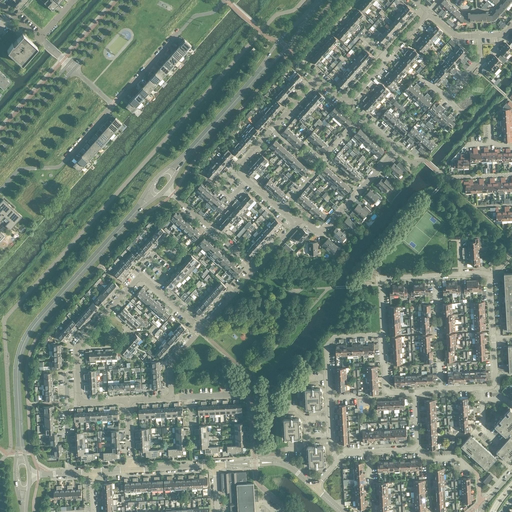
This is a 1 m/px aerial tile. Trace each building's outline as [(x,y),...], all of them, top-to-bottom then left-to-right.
[(20,0),(17,3),(15,5),(20,9),(28,0),(20,0)] [(50,0),(46,0),(44,3),(52,11),(57,5),(50,0)] [(444,0),(443,0),(440,4),(443,7),(444,6),(447,9),(450,5),(448,2),(447,0),(446,1),(444,0)] [(368,8),(362,2),(358,6),(365,12),(368,14),(371,10),(368,8)] [(500,7),(499,8),(504,12),(507,9),(507,10),(509,10),(511,7),(509,6),(504,2),(502,5),(501,4),(500,6),(500,7)] [(450,5),(447,9),(449,12),(452,15),(456,10),(455,9),(456,8),(454,7),(453,8),(450,5)] [(414,12),(408,6),(404,11),(410,16),(414,12)] [(506,14),(504,12),(499,8),(498,10),(497,9),(495,11),(496,11),(494,14),(498,18),(500,15),(503,17),(506,14)] [(359,10),(355,15),(361,20),(365,16),(359,10)] [(456,10),(452,15),(455,18),(456,17),(459,20),(463,16),(460,13),(459,11),(458,12),(456,10)] [(410,16),(404,11),(400,14),(407,20),(408,21),(409,20),(410,20),(410,19),(409,18),(410,16)] [(407,20),(400,14),(398,12),(394,16),(397,19),(403,24),(407,20)] [(486,12),(486,13),(478,13),(478,22),(482,22),(486,22),(491,22),(490,16),(488,16),(488,12),(486,12)] [(468,17),(466,17),(466,23),(471,23),(470,22),(475,22),(478,22),(478,13),(470,14),(470,13),(468,13),(468,17)] [(361,20),(355,15),(351,19),(358,24),(361,20)] [(360,26),(358,24),(351,19),(350,20),(350,19),(349,19),(348,20),(347,21),(348,22),(348,23),(354,28),(356,30),(360,26)] [(403,24),(397,19),(393,23),(400,28),(403,24)] [(354,28),(348,23),(344,27),(350,32),(354,28)] [(400,28),(393,23),(389,27),(396,32),(397,31),(398,32),(399,31),(400,30),(400,29),(399,29),(400,28)] [(443,32),(436,25),(435,26),(435,28),(434,29),(430,25),(428,28),(439,38),(440,37),(439,37),(443,32)] [(350,32),(344,27),(340,31),(347,36),(350,32)] [(396,32),(389,27),(386,31),(392,36),(393,36),(394,37),(394,36),(395,36),(395,35),(395,34),(396,32)] [(439,38),(428,28),(426,30),(430,34),(429,35),(427,35),(426,36),(433,42),(436,44),(440,39),(439,38)] [(347,36),(340,31),(339,30),(338,31),(337,31),(337,32),(338,33),(337,35),(345,42),(349,38),(347,36)] [(386,31),(382,35),(380,32),(380,33),(389,40),(390,39),(391,40),(392,39),(393,39),(393,38),(392,37),(392,36),(386,31)] [(37,47),(37,46),(34,44),(35,43),(34,43),(23,33),(19,38),(13,44),(12,43),(7,51),(21,64),(22,63),(21,63),(25,59),(29,55),(29,54),(31,52),(32,51),(33,51),(33,50),(36,46),(37,47)] [(389,40),(380,33),(376,37),(385,45),(385,44),(385,45),(386,45),(387,44),(388,44),(388,43),(388,42),(387,42),(389,40)] [(339,41),(333,35),(332,35),(331,35),(330,35),(329,36),(329,37),(330,38),(329,39),(335,45),(339,41)] [(433,42),(426,36),(425,37),(425,39),(424,40),(420,36),(418,38),(430,49),(430,48),(429,47),(433,42)] [(430,49),(418,38),(416,41),(420,44),(419,45),(418,45),(416,47),(424,53),(428,48),(429,49),(430,49)] [(335,45),(329,39),(328,40),(327,40),(326,40),(325,40),(325,41),(325,42),(325,43),(332,49),(335,45)] [(185,40),(181,45),(187,51),(192,46),(185,40)] [(332,49),(325,43),(324,43),(323,43),(322,44),(322,45),(323,46),(321,47),(328,53),(332,49)] [(511,43),(509,45),(506,43),(505,45),(504,45),(502,47),(509,53),(511,55),(511,54),(511,43)] [(187,51),(181,45),(176,49),(183,55),(187,51)] [(328,53),(321,47),(318,51),(324,57),(328,53)] [(460,47),(456,52),(455,51),(454,51),(466,62),(468,59),(464,56),(465,55),(466,55),(467,53),(460,47)] [(509,53),(502,47),(501,48),(501,49),(499,51),(502,54),(500,56),(506,61),(508,59),(506,57),(509,53)] [(183,55),(176,49),(172,54),(179,60),(183,55)] [(373,58),(374,57),(365,50),(363,52),(365,54),(363,56),(370,61),(371,60),(372,61),(373,60),(374,60),(374,59),(373,58)] [(408,50),(406,52),(417,62),(418,62),(417,61),(421,56),(414,50),(413,51),(413,52),(412,53),(408,50)] [(324,57),(318,51),(317,51),(316,51),(315,52),(315,53),(316,54),(314,55),(321,61),(324,57)] [(455,53),(450,58),(458,64),(459,63),(459,61),(460,60),(464,64),(466,62),(454,51),(454,52),(455,53)] [(417,62),(406,52),(404,55),(408,58),(407,59),(405,59),(404,60),(412,67),(416,62),(417,63),(417,62)] [(179,60),(172,54),(168,59),(175,65),(179,60)] [(321,61),(314,55),(313,56),(312,56),(311,56),(311,57),(311,58),(311,59),(310,59),(317,65),(321,61)] [(370,61),(363,56),(362,57),(359,55),(357,57),(366,65),(367,65),(368,66),(368,65),(369,64),(369,63),(370,61)] [(492,58),(491,59),(498,66),(501,62),(503,64),(506,61),(500,56),(498,58),(495,56),(493,58),(492,58)] [(366,65),(357,57),(354,61),(363,69),(364,68),(365,69),(366,68),(366,67),(366,66),(366,65)] [(450,58),(446,62),(445,62),(456,72),(458,70),(454,67),(455,65),(457,65),(458,64),(450,58)] [(175,65),(168,59),(164,64),(170,69),(175,65)] [(500,67),(498,66),(491,59),(489,61),(489,62),(486,66),(494,74),(500,67)] [(412,67),(404,60),(403,62),(403,63),(402,64),(398,61),(396,63),(408,73),(407,72),(412,67)] [(363,69),(354,61),(350,65),(359,73),(363,69)] [(445,64),(441,68),(448,75),(449,74),(449,72),(450,71),(454,75),(456,72),(445,62),(444,63),(445,64)] [(408,73),(396,63),(394,65),(398,69),(397,70),(396,70),(395,71),(402,78),(406,73),(407,74),(408,73)] [(170,69),(164,64),(160,68),(166,74),(170,69)] [(359,73),(350,65),(348,68),(350,70),(349,72),(355,78),(357,76),(357,77),(358,77),(359,76),(359,75),(359,74),(359,73)] [(166,74),(160,68),(156,73),(162,79),(166,74)] [(441,68),(436,73),(435,72),(435,73),(446,83),(449,81),(445,77),(446,76),(447,76),(448,75),(441,68)] [(402,78),(395,71),(393,72),(394,74),(393,75),(389,71),(387,74),(398,84),(400,85),(398,82),(402,78)] [(355,78),(349,72),(345,76),(352,82),(352,81),(352,82),(353,82),(354,82),(354,81),(355,80),(355,79),(354,79),(355,78)] [(162,79),(156,73),(151,78),(158,83),(162,79)] [(297,73),(293,77),(300,83),(303,78),(297,73)] [(435,74),(431,79),(438,86),(440,84),(440,83),(440,82),(444,85),(446,83),(435,73),(434,73),(435,74)] [(352,82),(345,76),(343,74),(341,76),(343,78),(342,80),(348,86),(349,84),(350,85),(351,85),(352,84),(352,83),(352,82)] [(398,84),(387,74),(385,76),(388,79),(388,80),(386,81),(385,82),(392,88),(397,84),(398,84)] [(293,77),(290,81),(296,87),(300,83),(293,77)] [(158,83),(151,78),(147,82),(154,88),(158,83)] [(348,86),(342,80),(339,78),(336,82),(344,90),(345,90),(346,90),(347,90),(347,89),(347,88),(347,87),(348,86)] [(5,79),(1,84),(2,85),(0,87),(3,90),(10,83),(5,79)] [(296,87),(290,81),(286,85),(292,91),(296,87)] [(154,88),(147,82),(143,87),(150,93),(154,88)] [(410,84),(404,91),(409,95),(408,96),(409,97),(419,86),(417,84),(413,87),(412,86),(412,85),(410,84)] [(286,85),(282,89),(289,95),(292,91),(286,85)] [(376,85),(374,87),(386,98),(386,97),(385,96),(390,91),(382,85),(381,86),(381,87),(380,89),(376,85)] [(419,86),(409,97),(409,98),(410,97),(415,101),(421,94),(420,92),(419,92),(418,92),(421,88),(419,86)] [(150,93),(143,87),(139,92),(145,98),(150,93)] [(386,98),(374,87),(372,90),(376,93),(375,94),(374,94),(373,96),(380,102),(384,97),(385,98),(386,98)] [(282,89),(279,93),(285,99),(289,95),(282,89)] [(145,98),(139,92),(135,96),(141,102),(145,98)] [(325,98),(319,92),(315,96),(321,102),(325,98)] [(281,103),(285,99),(279,93),(275,97),(281,103)] [(421,94),(415,101),(420,105),(419,106),(419,107),(430,95),(427,93),(424,97),(423,96),(423,95),(421,94)] [(430,95),(419,107),(420,107),(421,106),(426,111),(432,103),(431,102),(429,102),(428,101),(432,97),(430,95)] [(141,102),(135,96),(130,101),(137,107),(141,102)] [(321,102),(315,96),(311,100),(318,106),(321,102)] [(380,102),(373,96),(372,97),(372,98),(371,99),(367,96),(365,98),(376,108),(377,108),(376,107),(380,102)] [(376,108),(365,98),(363,100),(367,104),(366,105),(364,105),(363,106),(370,113),(375,108),(376,109),(376,108)] [(318,106),(311,100),(308,104),(314,110),(318,106)] [(137,107),(130,101),(126,106),(133,112),(137,107)] [(276,101),(272,105),(279,110),(283,106),(276,101)] [(394,109),(397,106),(403,111),(405,108),(395,101),(391,107),(394,109)] [(314,110),(308,104),(304,108),(310,114),(314,110)] [(433,104),(427,112),(432,116),(431,117),(431,118),(442,106),(439,104),(436,108),(435,107),(435,106),(433,104)] [(279,110),(272,105),(269,109),(275,115),(279,110)] [(442,106),(431,118),(432,118),(433,117),(438,121),(444,114),(443,113),(442,113),(441,112),(444,108),(442,106)] [(275,115),(269,109),(267,107),(264,111),(265,113),(272,119),(275,115)] [(335,107),(329,113),(333,117),(339,111),(335,107)] [(310,114),(304,108),(300,112),(307,118),(310,114)] [(388,109),(381,117),(382,118),(384,118),(385,119),(381,123),(384,125),(394,113),(393,113),(393,114),(388,109)] [(339,111),(333,117),(337,121),(343,114),(339,111)] [(307,118),(300,112),(297,117),(303,122),(307,118)] [(272,119),(265,113),(262,117),(268,123),(272,119)] [(394,113),(384,125),(386,127),(390,123),(391,124),(391,125),(392,126),(398,119),(394,115),(395,114),(394,113)] [(343,114),(337,121),(342,124),(347,118),(343,114)] [(444,114),(438,121),(437,123),(438,123),(439,123),(443,126),(442,127),(452,116),(450,114),(447,118),(446,117),(446,115),(444,114)] [(452,116),(442,127),(443,128),(444,127),(449,131),(455,124),(454,123),(452,123),(451,122),(455,118),(452,116)] [(268,123),(262,117),(258,121),(264,127),(268,123)] [(116,118),(111,123),(118,128),(122,123),(116,118)] [(347,118),(342,124),(346,128),(351,122),(347,118)] [(398,119),(392,126),(393,127),(395,127),(396,128),(392,132),(394,134),(405,123),(404,122),(403,123),(398,119)] [(258,121),(254,125),(261,131),(264,127),(258,121)] [(118,128),(111,123),(107,127),(114,133),(118,128)] [(405,123),(394,134),(397,136),(400,132),(401,133),(401,135),(403,136),(409,129),(404,124),(405,123)] [(260,132),(253,126),(251,124),(247,128),(256,136),(260,132)] [(414,126),(407,134),(408,135),(410,135),(411,136),(407,140),(410,142),(420,130),(419,130),(419,131),(414,126)] [(114,133),(107,127),(103,132),(109,138),(114,133)] [(287,127),(281,134),(286,137),(291,131),(287,127)] [(256,136),(247,128),(244,132),(252,140),(256,136)] [(356,141),(364,133),(360,129),(352,138),(356,141)] [(420,130),(410,142),(412,144),(416,140),(417,141),(417,142),(418,144),(424,136),(420,132),(420,131),(420,130)] [(291,131),(286,137),(290,141),(295,135),(291,131)] [(312,142),(317,135),(313,131),(312,133),(310,135),(307,138),(312,142)] [(109,138),(103,132),(99,137),(105,142),(109,138)] [(252,140),(244,132),(240,137),(242,138),(249,144),(252,140)] [(362,143),(368,136),(364,133),(356,141),(360,145),(362,143)] [(295,135),(290,141),(294,145),(299,138),(295,135)] [(317,135),(312,142),(316,145),(321,139),(317,135)] [(368,136),(362,143),(366,146),(372,140),(372,139),(371,138),(371,139),(368,136)] [(424,136),(418,144),(419,145),(421,145),(422,146),(418,149),(420,151),(431,140),(430,140),(429,141),(424,136)] [(105,142),(99,137),(95,141),(101,147),(105,142)] [(249,144),(242,138),(238,142),(245,148),(249,144)] [(299,138),(294,145),(298,148),(304,142),(299,138)] [(321,139),(316,145),(320,149),(325,142),(321,139)] [(275,140),(270,147),(274,150),(280,144),(275,140)] [(372,140),(366,146),(370,150),(376,144),(372,140)] [(431,140),(420,151),(423,154),(426,150),(427,151),(427,152),(429,153),(435,146),(430,142),(431,141),(431,140)] [(101,147),(95,141),(90,146),(97,152),(101,147)] [(238,142),(235,147),(241,152),(245,148),(238,142)] [(325,142),(320,149),(324,153),(330,146),(325,142)] [(280,144),(274,150),(278,154),(284,148),(280,144)] [(376,144),(370,150),(374,154),(380,147),(376,144)] [(97,152),(90,146),(86,151),(93,156),(97,152)] [(241,152),(235,147),(231,151),(238,157),(241,152)] [(380,147),(374,154),(378,157),(384,151),(380,147)] [(284,148),(278,154),(282,158),(288,151),(284,148)] [(228,150),(224,154),(231,160),(234,155),(228,150)] [(93,156),(86,151),(82,155),(89,161),(93,156)] [(288,151),(282,158),(286,161),(292,155),(288,151)] [(336,164),(342,157),(344,155),(340,151),(332,160),(336,164)] [(231,160),(224,154),(221,158),(227,164),(231,160)] [(89,161),(82,155),(78,160),(84,166),(89,161)] [(268,161),(262,155),(258,159),(265,165),(268,161)] [(290,165),(296,158),(292,155),(286,161),(285,163),(289,166),(290,165)] [(457,159),(457,160),(454,160),(454,163),(454,168),(463,168),(463,155),(460,155),(461,159),(457,159)] [(342,157),(336,164),(340,167),(346,161),(342,157)] [(227,164),(221,158),(217,162),(223,168),(227,164)] [(296,158),(290,165),(294,168),(300,162),(296,158)] [(267,167),(258,159),(255,163),(263,171),(267,167)] [(84,166),(78,160),(74,165),(80,171),(84,166)] [(346,161),(340,167),(344,171),(350,164),(346,161)] [(217,162),(213,166),(220,172),(223,168),(217,162)] [(300,162),(294,168),(298,172),(304,166),(300,162)] [(263,171),(255,163),(251,168),(257,173),(259,175),(263,171)] [(405,173),(408,170),(402,165),(400,168),(394,163),(389,169),(394,174),(394,175),(397,178),(403,172),(405,173)] [(350,164),(344,171),(348,174),(354,168),(350,164)] [(213,166),(210,170),(216,176),(220,172),(213,166)] [(304,166),(298,172),(302,176),(308,169),(304,166)] [(325,177),(330,170),(326,166),(318,175),(323,179),(325,177)] [(257,173),(251,168),(247,172),(254,178),(257,173)] [(354,168),(348,174),(352,178),(358,172),(354,168)] [(212,180),(216,176),(210,170),(206,174),(212,180)] [(334,174),(330,170),(325,177),(329,180),(334,174)] [(358,172),(352,178),(356,182),(362,175),(358,172)] [(334,174),(329,180),(333,184),(338,177),(334,174)] [(337,187),(342,181),(338,177),(333,184),(331,186),(335,190),(337,187)] [(394,186),(392,184),(393,182),(389,178),(387,180),(386,179),(384,181),(382,179),(377,185),(385,192),(389,187),(391,189),(394,186)] [(269,180),(263,186),(267,190),(273,183),(269,180)] [(342,181),(337,187),(338,188),(336,191),(339,193),(346,185),(342,181)] [(273,183),(267,190),(272,194),(277,187),(273,183)] [(201,184),(196,190),(200,194),(206,188),(201,184)] [(346,185),(339,193),(343,197),(351,188),(346,185)] [(277,187),(272,194),(276,197),(281,191),(277,187)] [(202,200),(204,198),(210,191),(206,188),(200,194),(198,196),(202,200)] [(379,199),(382,197),(377,192),(374,195),(370,190),(365,196),(373,204),(378,198),(379,199)] [(210,191),(204,198),(208,201),(214,195),(210,191)] [(281,191),(276,197),(280,201),(286,194),(281,191)] [(301,203),(306,197),(305,196),(307,193),(304,191),(302,193),(296,200),(301,203)] [(254,200),(248,194),(244,199),(251,204),(254,200)] [(208,201),(212,205),(218,199),(214,195),(208,201)] [(306,197),(301,203),(305,207),(310,200),(306,197)] [(0,241),(5,236),(0,231),(0,223),(2,222),(10,229),(22,216),(3,199),(0,201),(0,241)] [(216,209),(222,202),(218,199),(212,205),(210,207),(214,211),(216,209)] [(251,204),(244,199),(241,203),(247,208),(251,204)] [(310,200),(305,207),(309,210),(314,204),(310,200)] [(222,202),(216,209),(220,212),(226,206),(222,202)] [(247,208),(241,203),(237,207),(243,212),(246,215),(249,211),(247,208)] [(314,204),(309,210),(313,214),(318,208),(314,204)] [(368,214),(371,211),(366,206),(363,209),(359,206),(354,211),(363,219),(368,214)] [(243,212),(237,207),(233,211),(240,216),(243,212)] [(318,208),(313,214),(317,218),(322,211),(318,208)] [(240,216),(233,211),(230,215),(239,223),(242,219),(240,216)] [(322,211),(317,218),(321,221),(327,215),(322,211)] [(170,219),(174,223),(181,215),(179,213),(178,215),(176,213),(170,219)] [(181,215),(174,223),(178,227),(184,220),(182,218),(183,217),(181,215)] [(239,223),(230,215),(226,219),(233,224),(235,227),(239,223)] [(357,229),(361,225),(355,220),(353,223),(347,218),(342,223),(351,231),(355,227),(357,229)] [(233,224),(226,219),(223,223),(229,228),(233,224)] [(275,219),(272,223),(278,229),(282,225),(275,219)] [(184,220),(178,227),(182,230),(189,222),(187,221),(186,222),(184,220)] [(250,221),(237,234),(239,236),(249,226),(252,229),(255,226),(250,221)] [(189,222),(182,230),(186,234),(192,227),(190,225),(191,224),(189,222)] [(229,228),(223,223),(219,227),(225,233),(229,228)] [(278,229),(272,223),(268,227),(274,233),(278,229)] [(160,227),(156,231),(164,238),(165,236),(164,235),(166,233),(160,227)] [(192,227),(186,234),(190,237),(197,230),(195,228),(194,229),(192,227)] [(274,233),(268,227),(264,231),(271,237),(274,233)] [(345,230),(343,233),(336,227),(334,230),(335,232),(332,235),(341,243),(347,237),(349,239),(351,236),(345,230)] [(298,234),(295,231),(290,238),(295,242),(298,239),(301,242),(308,234),(303,229),(298,234)] [(197,230),(190,237),(194,241),(200,235),(198,232),(199,231),(197,230)] [(271,237),(264,231),(263,230),(259,234),(261,235),(267,241),(271,237)] [(156,231),(152,235),(159,241),(161,239),(162,240),(164,238),(156,231)] [(267,241),(261,235),(259,234),(259,233),(255,237),(257,239),(264,245),(267,241)] [(152,235),(149,239),(156,246),(158,244),(157,243),(159,241),(152,235)] [(264,245),(257,239),(255,237),(253,239),(255,241),(254,243),(259,248),(260,249),(261,248),(264,245)] [(198,245),(202,248),(202,249),(203,248),(210,241),(208,239),(207,240),(204,238),(198,245)] [(481,238),(472,239),(472,242),(468,242),(468,247),(479,247),(479,242),(481,242),(481,238)] [(149,239),(145,243),(152,249),(153,247),(155,248),(156,246),(149,239)] [(323,245),(326,248),(332,253),(337,247),(339,249),(341,246),(336,241),(333,244),(328,239),(323,245)] [(210,241),(203,248),(202,249),(206,252),(212,246),(210,244),(211,242),(210,241)] [(309,243),(309,248),(309,255),(318,254),(318,256),(321,256),(321,249),(318,249),(317,242),(309,243)] [(145,243),(141,247),(149,254),(151,252),(150,251),(152,249),(145,243)] [(259,248),(254,243),(250,247),(251,248),(256,253),(260,249),(259,248)] [(209,257),(218,248),(216,246),(215,248),(212,246),(206,252),(205,254),(209,257)] [(141,247),(140,248),(138,251),(144,257),(146,255),(148,256),(149,254),(141,247)] [(251,248),(250,247),(246,251),(253,257),(256,253),(251,248)] [(213,261),(220,253),(218,251),(219,250),(218,248),(209,257),(213,261)] [(298,258),(303,253),(300,250),(295,254),(298,258)] [(132,252),(131,253),(142,262),(144,260),(142,259),(144,257),(138,251),(134,255),(132,252)] [(131,253),(128,257),(136,264),(137,262),(136,261),(138,259),(142,262),(131,253)] [(217,264),(226,255),(224,254),(223,255),(220,253),(213,261),(217,264)] [(198,261),(191,255),(189,258),(188,257),(186,258),(196,267),(200,263),(198,261)] [(223,267),(229,260),(226,258),(228,257),(226,255),(217,264),(221,268),(223,267)] [(128,257),(124,261),(131,267),(133,264),(134,266),(136,264),(128,257)] [(196,267),(186,258),(185,260),(186,261),(184,264),(193,271),(196,267)] [(480,258),(469,258),(469,264),(473,264),(473,267),(482,266),(482,263),(480,263),(480,258)] [(229,260),(223,267),(227,270),(234,262),(232,261),(231,262),(229,260)] [(124,261),(120,265),(128,272),(130,270),(129,269),(131,267),(124,261)] [(234,262),(227,270),(225,272),(229,276),(231,274),(237,267),(234,265),(236,264),(234,262)] [(193,271),(184,264),(182,266),(181,265),(179,266),(189,275),(193,271)] [(120,265),(117,269),(123,275),(125,272),(127,274),(128,272),(120,265)] [(189,275),(179,266),(177,268),(179,269),(177,272),(185,279),(189,275)] [(237,267),(231,274),(235,278),(242,270),(240,268),(239,269),(237,267)] [(123,275),(117,269),(113,273),(121,280),(123,278),(122,277),(123,275)] [(185,279),(177,272),(175,274),(174,273),(172,274),(181,283),(185,279)] [(181,283),(172,274),(170,276),(172,277),(170,280),(176,286),(180,282),(181,283)] [(112,280),(108,284),(115,290),(117,288),(118,289),(120,287),(112,280)] [(176,286),(170,280),(168,282),(166,281),(164,283),(172,290),(176,286)] [(478,280),(472,281),(473,292),(478,291),(478,294),(482,293),(481,284),(478,285),(478,280)] [(220,281),(216,285),(224,292),(226,291),(225,289),(227,287),(220,281)] [(457,281),(451,282),(452,293),(457,293),(457,295),(461,295),(460,286),(457,286),(457,281)] [(464,294),(465,294),(465,295),(467,295),(467,294),(468,294),(468,292),(473,292),(472,281),(467,281),(467,285),(464,285),(464,294)] [(446,286),(443,286),(443,295),(447,295),(447,293),(452,293),(451,282),(446,282),(446,286)] [(425,283),(419,284),(420,295),(425,294),(425,296),(428,296),(428,287),(425,287),(425,283)] [(115,290),(108,284),(104,288),(112,295),(114,293),(113,292),(115,290)] [(404,284),(398,285),(399,296),(404,295),(404,298),(407,297),(407,288),(404,289),(404,284)] [(411,288),(411,297),(415,297),(414,295),(420,295),(419,284),(413,284),(414,288),(411,288)] [(224,292),(216,285),(213,289),(219,295),(221,293),(223,294),(224,292)] [(393,289),(390,289),(390,298),(394,298),(393,296),(399,296),(398,285),(392,285),(393,289)] [(143,287),(136,294),(141,298),(146,292),(144,290),(145,289),(143,287)] [(112,295),(104,288),(101,292),(107,298),(109,296),(111,297),(112,295)] [(219,295),(213,289),(209,293),(217,300),(219,299),(217,297),(219,295)] [(101,292),(97,296),(105,303),(107,301),(105,300),(107,298),(101,292)] [(148,294),(146,292),(141,298),(145,302),(151,295),(149,293),(148,294)] [(217,300),(209,293),(205,297),(212,303),(214,301),(215,302),(217,300)] [(151,295),(145,302),(149,305),(154,300),(152,298),(153,296),(151,295)] [(97,296),(93,300),(100,306),(102,304),(104,305),(105,303),(97,296)] [(212,303),(205,297),(202,301),(210,308),(211,307),(210,305),(212,303)] [(152,310),(159,302),(157,300),(156,302),(154,300),(149,305),(148,306),(152,310)] [(92,301),(89,306),(97,313),(98,311),(97,310),(99,307),(92,301)] [(210,308),(202,301),(198,305),(205,311),(207,309),(208,310),(210,308)] [(157,312),(162,307),(160,305),(161,303),(159,302),(152,310),(156,314),(157,312)] [(205,311),(198,305),(194,310),(202,317),(204,315),(203,313),(205,311)] [(97,313),(89,306),(85,310),(92,316),(94,313),(95,315),(97,313)] [(164,309),(162,307),(156,314),(160,317),(167,309),(165,307),(164,309)] [(124,308),(119,314),(121,316),(120,318),(122,319),(128,312),(124,308)] [(167,309),(160,317),(161,316),(165,320),(170,314),(168,312),(169,311),(167,309)] [(92,316),(85,310),(81,314),(89,321),(91,319),(90,318),(92,316)] [(128,312),(122,319),(124,321),(125,319),(127,321),(132,316),(128,312)] [(81,314),(78,318),(84,324),(86,321),(88,323),(89,321),(81,314)] [(132,316),(127,321),(129,323),(128,325),(130,326),(136,319),(132,316)] [(84,324),(78,318),(74,322),(72,319),(71,319),(82,329),(84,327),(82,326),(84,324)] [(71,319),(68,323),(76,331),(77,329),(76,328),(78,326),(82,329),(71,319)] [(136,319),(130,326),(132,328),(133,327),(135,329),(139,325),(141,326),(143,324),(141,322),(140,323),(136,319)] [(76,331),(68,323),(64,328),(71,333),(73,331),(74,332),(76,331)] [(181,324),(177,328),(184,334),(186,332),(187,333),(189,331),(181,324)] [(71,333),(64,328),(61,332),(69,339),(70,337),(69,336),(71,333)] [(184,334),(177,328),(174,332),(182,339),(183,337),(182,336),(184,334)] [(67,340),(69,339),(61,332),(55,337),(58,339),(59,338),(63,342),(66,339),(67,340)] [(182,339),(174,332),(170,336),(177,342),(179,340),(180,341),(182,339)] [(132,335),(130,337),(137,343),(141,339),(142,340),(144,338),(141,336),(140,338),(136,334),(133,336),(132,335)] [(177,342),(170,336),(168,335),(165,339),(166,340),(174,347),(176,346),(175,344),(177,342)] [(137,343),(130,337),(129,339),(130,340),(128,342),(134,347),(137,343)] [(166,340),(163,344),(169,350),(171,348),(173,349),(174,347),(166,340)] [(134,347),(128,342),(126,344),(125,343),(123,345),(130,351),(134,347)] [(169,350),(163,344),(159,348),(167,355),(169,354),(167,352),(169,350)] [(130,351),(123,345),(122,347),(123,348),(121,350),(125,354),(124,356),(126,358),(127,356),(129,358),(133,353),(130,351)] [(167,355),(159,348),(157,346),(152,352),(150,349),(147,352),(153,357),(155,355),(156,356),(158,355),(162,358),(164,356),(166,357),(167,355)] [(114,349),(111,349),(112,359),(117,358),(117,359),(119,359),(119,356),(117,356),(117,351),(114,351),(114,349)] [(150,360),(151,362),(148,362),(148,368),(151,367),(162,367),(161,364),(160,365),(159,361),(154,362),(154,359),(150,360)] [(64,361),(53,362),(53,369),(57,369),(56,367),(62,367),(62,363),(64,363),(64,361)] [(310,389),(307,389),(306,389),(304,391),(304,395),(306,394),(306,398),(304,398),(303,399),(304,400),(306,400),(306,403),(305,403),(305,407),(307,409),(310,409),(310,412),(313,412),(316,412),(316,411),(317,411),(317,408),(321,408),(323,406),(323,403),(321,403),(321,399),(322,399),(324,398),(322,397),(321,397),(320,394),(322,394),(322,393),(324,393),(323,391),(322,391),(322,390),(320,388),(316,388),(316,385),(314,385),(311,385),(312,386),(310,386),(310,389)] [(511,409),(510,408),(494,425),(502,433),(501,434),(504,436),(511,427),(511,409)] [(285,439),(287,439),(289,438),(289,442),(291,441),(291,442),(294,441),(296,441),(296,438),(300,438),(302,436),(301,432),(300,432),(299,429),(301,429),(302,428),(301,427),(299,427),(299,424),(301,423),(302,423),(302,421),(301,422),(301,420),(299,418),(295,418),(295,415),(293,415),(290,415),(290,416),(288,416),(288,419),(284,419),(282,421),(282,424),(284,424),(284,428),(283,428),(281,429),(283,430),(284,430),(285,433),(283,433),(283,437),(285,439)] [(496,452),(507,462),(511,456),(511,434),(511,435),(496,452)] [(497,458),(476,440),(471,435),(461,446),(487,469),(497,458)] [(314,443),(312,443),(312,446),(308,447),(306,449),(307,452),(308,452),(309,455),(307,455),(306,457),(307,458),(309,458),(309,461),(307,461),(307,465),(309,466),(313,466),(314,469),(315,469),(318,469),(320,469),(320,466),(324,465),(326,464),(326,460),(324,460),(324,457),(326,457),(327,455),(325,454),(324,454),(323,451),(325,451),(327,451),(327,449),(325,449),(325,447),(323,446),(319,446),(319,443),(317,443),(314,443)] [(233,445),(222,446),(222,449),(226,448),(226,452),(230,452),(231,454),(234,453),(233,445)] [(235,446),(235,445),(233,445),(234,453),(237,453),(237,451),(241,451),(241,448),(244,448),(244,445),(235,446)] [(222,446),(211,447),(211,455),(214,454),(214,452),(219,452),(218,449),(222,449),(222,446)] [(209,447),(200,448),(200,450),(203,450),(204,453),(208,453),(208,455),(211,455),(211,447),(209,447)] [(176,449),(174,449),(175,457),(178,456),(178,454),(182,454),(182,451),(185,451),(185,448),(176,449)] [(163,449),(152,450),(152,458),(155,458),(155,456),(160,455),(159,452),(163,452),(163,449)] [(174,449),(163,449),(163,452),(167,452),(167,455),(171,455),(171,457),(175,457),(174,449)] [(150,450),(141,451),(141,453),(144,453),(145,456),(149,456),(149,458),(152,458),(152,450),(150,450)] [(109,452),(98,453),(98,455),(102,455),(102,459),(107,458),(107,460),(110,460),(109,452)] [(111,452),(109,452),(110,460),(113,460),(113,458),(117,458),(117,454),(120,454),(120,452),(111,452)] [(85,454),(77,454),(77,457),(80,456),(80,460),(84,460),(84,462),(87,461),(87,453),(85,453),(85,454)] [(98,453),(87,453),(87,461),(91,461),(90,459),(95,459),(95,456),(98,455),(98,453)] [(230,492),(230,511),(246,511),(255,511),(254,501),(258,501),(258,488),(254,489),(253,483),(247,483),(246,472),(221,473),(222,493),(230,492)] [(493,478),(490,475),(483,483),(486,486),(493,478)] [(471,494),(462,495),(462,500),(464,500),(464,503),(471,502),(471,500),(473,500),(473,494),(471,494)] [(366,500),(355,501),(356,506),(358,506),(358,509),(365,508),(365,506),(367,506),(366,500)]
